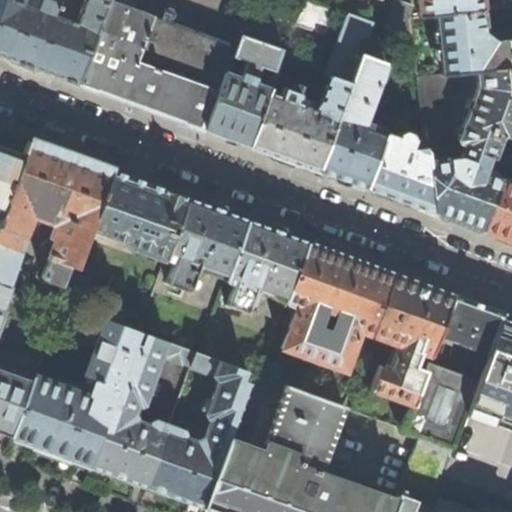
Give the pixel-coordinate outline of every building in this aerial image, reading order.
[(0,0),(0,54),(25,64),(76,83),(105,0),(82,0),(74,22),(51,14),(56,1),(52,0),(37,0),(35,8),(21,3),(22,0),(0,0)] [(141,106),(203,130),(224,71),(229,57),(233,46),(132,10),(105,0),(76,83),(141,106)] [(105,0),(132,10),(135,0),(139,0),(140,0),(105,0)] [(300,0),(291,24),(310,31),(319,5),(304,0),(300,0)] [(393,0),(392,0),(383,28),(410,38),(408,19),(412,7),(393,0)] [(416,0),(418,16),(434,15),(480,10),(478,0),(416,0)] [(511,39),(495,41),(482,31),(480,10),(434,15),(441,75),(445,74),(475,71),(511,66),(511,39)] [(279,158),(315,171),(358,53),(369,22),(345,14),(323,76),(327,77),(318,101),(312,110),(294,103),(298,93),(281,87),(277,97),(266,93),(247,146),(279,158)] [(237,33),(233,46),(229,57),(244,63),(241,73),(254,78),(258,66),(273,71),(281,49),(237,33)] [(338,179),(364,188),(384,134),(386,129),(362,121),(383,62),(358,53),(315,171),(338,179)] [(511,66),(475,71),(476,86),(463,122),(500,135),(511,139),(511,66)] [(224,137),(247,146),(266,93),(268,87),(253,81),(254,78),(241,73),(239,77),(224,71),(203,130),(224,137)] [(449,103),(445,74),(441,75),(416,77),(419,106),(449,103)] [(452,221),(479,231),(499,178),(482,172),(487,158),(490,159),(493,156),(500,135),(463,122),(456,140),(458,144),(463,146),(459,158),(426,161),(433,214),(452,221)] [(397,200),(433,214),(426,161),(425,147),(412,149),(411,152),(408,151),(412,141),(411,137),(409,133),(405,131),(401,132),(397,133),(396,138),(384,134),(364,188),(397,200)] [(68,153),(27,138),(22,153),(0,212),(0,279),(6,282),(16,258),(11,247),(27,206),(30,206),(31,210),(40,213),(44,212),(61,218),(40,276),(61,284),(67,266),(74,268),(88,231),(111,169),(68,153)] [(0,212),(22,153),(0,144),(0,212)] [(149,183),(111,169),(88,231),(103,236),(103,234),(123,241),(124,237),(148,246),(145,252),(162,258),(165,250),(185,196),(149,183)] [(502,239),(511,242),(511,182),(499,178),(479,231),(502,239)] [(214,207),(185,196),(165,250),(175,254),(164,282),(185,290),(194,264),(200,262),(225,272),(245,219),(214,207)] [(274,229),(245,219),(225,272),(235,275),(224,304),(244,312),(253,288),(261,284),(286,293),(305,240),(274,229)] [(342,371),(356,330),(368,334),(391,272),(347,256),(305,240),(286,293),(283,301),(294,305),(278,347),(342,371)] [(419,282),(391,272),(368,334),(398,345),(389,368),(377,364),(367,388),(410,404),(423,369),(413,366),(418,352),(428,356),(451,294),(419,282)] [(0,432),(8,435),(31,374),(11,366),(8,373),(0,370),(0,313),(2,309),(0,305),(0,304),(8,282),(6,282),(0,279),(0,432)] [(447,445),(450,446),(464,410),(500,313),(474,303),(451,294),(428,356),(423,369),(410,404),(402,428),(418,434),(447,445)] [(511,317),(500,313),(464,410),(511,427),(511,317)] [(64,457),(65,456),(89,464),(133,342),(137,331),(103,319),(82,374),(91,378),(85,394),(31,374),(8,435),(32,444),(32,445),(47,451),(64,457)] [(133,342),(89,464),(107,472),(117,475),(145,485),(168,424),(153,419),(148,421),(147,424),(135,420),(132,412),(135,403),(139,405),(142,403),(160,352),(165,354),(164,357),(180,363),(182,362),(190,365),(195,352),(142,333),(138,344),(133,342)] [(187,501),(201,506),(227,437),(247,381),(242,379),(245,370),(195,352),(190,365),(189,366),(212,374),(217,380),(205,413),(209,418),(203,437),(194,440),(183,435),(181,429),(168,424),(145,485),(170,495),(187,501)] [(389,511),(395,499),(318,471),(341,406),(284,385),(261,449),(227,437),(201,506),(215,511),(389,511)] [(401,480),(431,491),(447,445),(418,434),(401,480)] [(89,464),(86,473),(104,481),(107,472),(89,464)] [(472,511),(438,500),(433,511),(412,511),(409,511),(412,501),(396,495),(395,499),(389,511),(472,511)] [(511,511),(511,510),(480,500),(475,511),(511,511)] [(187,501),(183,510),(187,511),(198,511),(201,506),(187,501)]
